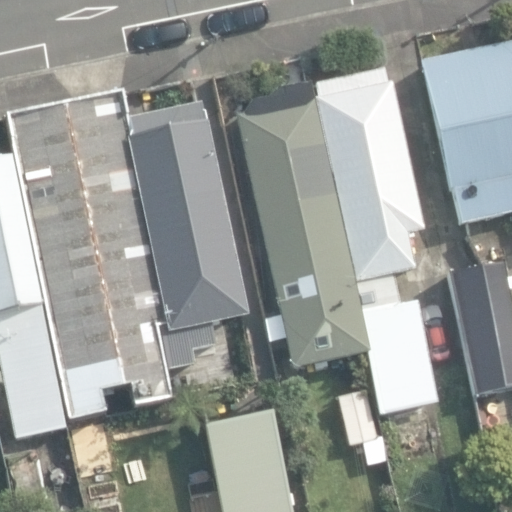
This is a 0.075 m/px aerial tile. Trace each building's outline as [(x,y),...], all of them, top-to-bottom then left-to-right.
[(452,196),(459,227),(511,215),(511,42),(418,64),(449,197),(452,196)] [(315,103),(354,286),(413,273),(406,237),(422,234),(390,87),(385,88),(381,72),(313,86),(317,103),(315,103)] [(366,355),(309,87),(269,96),(270,102),(246,107),(247,116),(234,119),(277,319),(262,322),(267,344),(282,341),(289,372),(366,355)] [(9,145),(68,423),(105,415),(100,394),(127,388),(132,411),(172,402),(157,329),(165,327),(130,162),(126,144),(116,96),(4,119),(9,145)] [(159,337),(166,372),(192,367),(189,353),(215,348),(210,327),(245,319),(199,106),(125,123),(129,143),(127,144),(168,335),(159,337)] [(0,381),(12,444),(37,439),(37,436),(64,431),(11,162),(2,164),(1,158),(0,158),(0,381)] [(447,274),(475,399),(511,391),(511,326),(498,263),(447,274)] [(398,306),(393,281),(354,289),(356,300),(371,297),(373,307),(357,311),(380,419),(438,407),(416,302),(398,306)] [(366,392),(338,399),(349,449),(377,443),(366,392)] [(125,511),(105,421),(71,429),(89,511),(125,511)]
